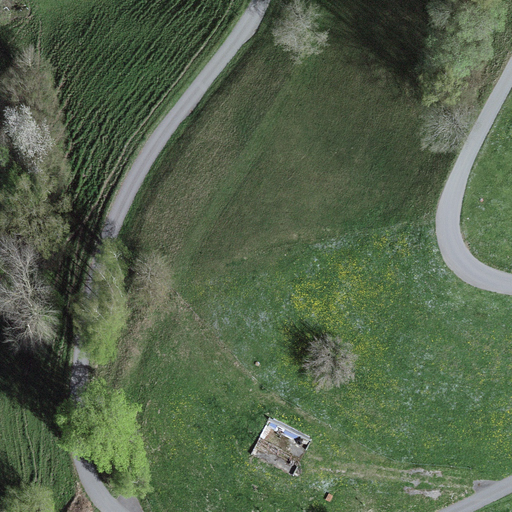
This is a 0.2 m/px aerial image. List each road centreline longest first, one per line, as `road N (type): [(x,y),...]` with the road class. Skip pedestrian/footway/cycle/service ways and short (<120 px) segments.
road 1 (track): [(116,511),(89,471),(77,396),(97,266),(139,169),(261,0)]
road 2 (track): [(511,63),(469,143),(450,213),(456,254),(471,270),(511,284)]
